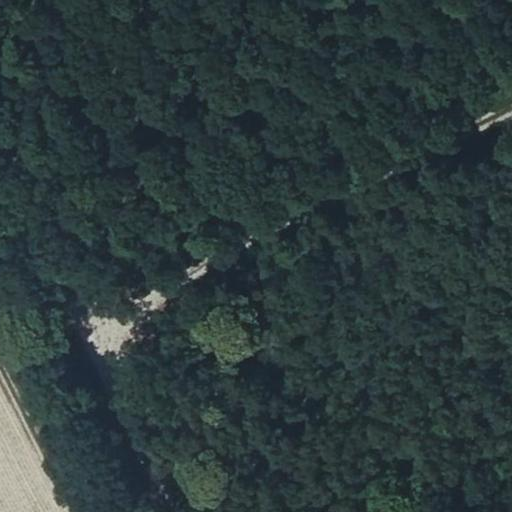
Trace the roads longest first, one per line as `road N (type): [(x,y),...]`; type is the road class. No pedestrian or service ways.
road 1 (track): [(511,119),(86,338)]
road 2 (track): [(81,511),(0,356)]
